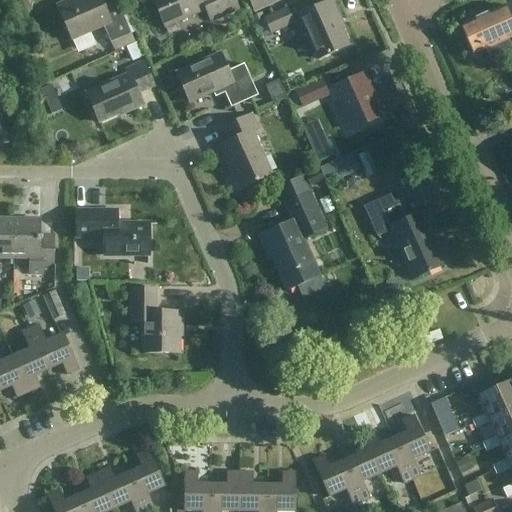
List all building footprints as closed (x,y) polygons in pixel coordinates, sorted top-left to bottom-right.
[(72,42),(103,28),(110,44),(130,36),(116,4),(103,9),(98,0),(78,0),(73,3),(71,0),(56,7),(72,42)] [(209,22),(236,9),(231,0),(151,0),(164,28),(204,10),(209,22)] [(280,1),(279,0),(247,0),(254,14),(280,1)] [(317,60),(347,47),(336,21),(339,20),(331,2),(298,16),(317,60)] [(510,47),(507,40),(511,38),(511,26),(503,7),(460,27),(467,43),(465,45),(468,52),(472,53),(473,56),(484,51),(487,57),(493,58),(509,51),(510,47)] [(270,36),(294,26),(286,9),(263,20),(270,36)] [(134,45),(130,36),(110,44),(114,54),(134,45)] [(143,56),(138,43),(126,49),(132,62),(143,56)] [(230,109),(257,97),(243,66),(228,73),(219,54),(175,74),(189,105),(213,95),(214,99),(224,94),(230,109)] [(136,95),(153,87),(143,64),(125,72),(127,77),(86,95),(99,125),(127,112),(127,113),(142,107),(136,95)] [(351,131),(380,119),(369,94),(372,93),(364,75),(332,89),(351,131)] [(302,108),(328,96),(321,80),(294,92),(302,108)] [(240,194),(271,180),(250,134),(257,131),(250,117),(222,129),(229,143),(217,148),(227,168),(228,168),(240,194)] [(0,121),(0,145),(9,144),(3,121),(0,121)] [(335,156),(328,142),(311,150),(318,164),(335,156)] [(323,231),(306,192),(310,190),(303,176),(277,188),(284,202),(283,203),(292,223),(259,238),(265,252),(267,251),(286,292),(317,278),(300,241),(323,231)] [(412,281),(443,267),(419,214),(406,220),(394,193),(362,207),(376,238),(390,232),(412,281)] [(116,212),(75,212),(75,240),(103,240),(103,257),(147,257),(147,226),(116,226),(116,212)] [(0,259),(12,260),(13,221),(0,220),(0,259)] [(43,276),(43,267),(53,267),(53,243),(39,243),(40,221),(13,221),(12,260),(29,260),(28,276),(43,276)] [(75,265),(75,281),(89,281),(89,265),(75,265)] [(180,328),(180,314),(154,314),(154,290),(130,290),(130,325),(142,325),(142,355),(178,355),(178,328),(180,328)] [(42,297),(53,321),(65,316),(54,292),(42,297)] [(28,320),(40,315),(34,302),(22,307),(28,320)] [(29,330),(48,371),(61,366),(66,377),(79,372),(62,334),(45,342),(38,327),(29,330)] [(48,371),(29,330),(21,334),(28,350),(12,357),(28,394),(39,389),(34,378),(48,371)] [(28,394),(12,357),(0,362),(0,392),(10,388),(16,400),(28,394)] [(475,431),(489,424),(487,422),(511,410),(511,383),(511,382),(477,398),(485,416),(470,422),(475,431)] [(511,410),(487,422),(489,424),(495,438),(481,445),(485,454),(499,448),(498,445),(511,438),(511,410)] [(392,440),(411,481),(419,478),(411,461),(429,453),(413,417),(400,423),(406,434),(392,440)] [(411,481),(392,440),(379,446),(374,435),(362,440),(379,476),(395,468),(402,485),(411,481)] [(511,438),(498,445),(499,448),(505,462),(492,468),(495,477),(509,471),(508,467),(511,465),(511,438)] [(379,476),(362,440),(350,446),(355,457),(343,463),(361,504),(369,500),(362,484),(379,476)] [(157,511),(157,510),(154,511),(147,496),(164,489),(148,453),(136,458),(141,470),(128,476),(143,511),(157,511)] [(364,511),(361,504),(343,463),(329,469),(323,458),(312,463),(328,499),(344,492),(352,508),(353,508),(354,511),(364,511)] [(423,463),(433,491),(445,487),(435,459),(423,463)] [(511,465),(508,467),(509,471),(511,476),(511,486),(502,491),(506,500),(511,496),(511,465)] [(143,511),(128,476),(114,482),(108,470),(97,475),(113,511),(129,504),(132,511),(143,511)] [(210,511),(211,487),(196,487),(196,475),(183,474),(182,511),(210,511)] [(238,511),(239,475),(225,474),(225,487),(211,487),(210,511),(238,511)] [(111,511),(113,511),(97,475),(85,481),(90,493),(77,498),(83,511),(111,511)] [(265,511),(266,487),(251,487),(251,475),(239,475),(238,511),(265,511)] [(266,487),(265,511),(293,511),(294,475),(280,475),(280,488),(266,487)] [(83,511),(77,498),(63,505),(58,493),(46,498),(52,511),(83,511)] [(496,511),(491,500),(471,508),(472,511),(496,511)]
